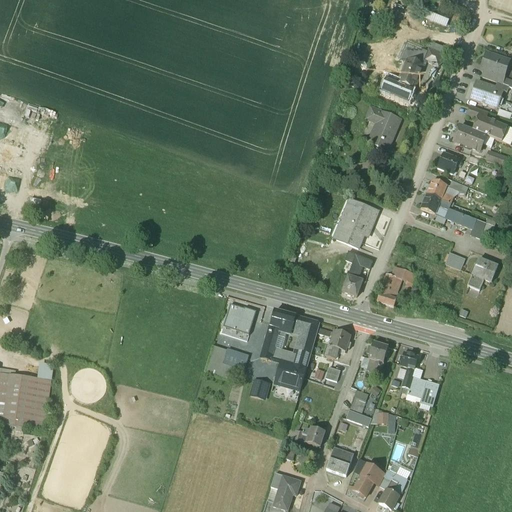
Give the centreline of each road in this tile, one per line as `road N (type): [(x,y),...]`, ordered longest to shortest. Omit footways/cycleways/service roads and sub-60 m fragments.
road 1 (secondary): [(359,317),(0,223)]
road 2 (residential): [(400,217),(480,10)]
road 3 (residential): [(313,482),(368,320)]
road 4 (secondary): [(511,361),(368,320)]
